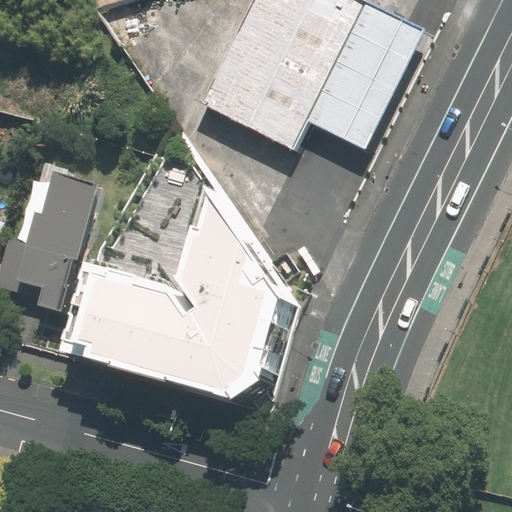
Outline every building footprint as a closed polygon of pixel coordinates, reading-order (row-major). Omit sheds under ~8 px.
[(170,40),(159,0),(142,0),(102,12),(128,51),(170,40)] [(372,155),(431,36),(359,0),(263,0),(209,109),(302,156),(317,127),(372,155)] [(42,313),(69,320),(101,192),(59,182),(49,222),(42,220),(35,249),(13,244),(1,290),(22,295),(23,289),(47,295),(42,313)] [(70,363),(248,413),(268,396),(291,313),(218,196),(189,301),(95,275),(70,363)] [(0,223),(0,254),(8,226),(0,223)]
